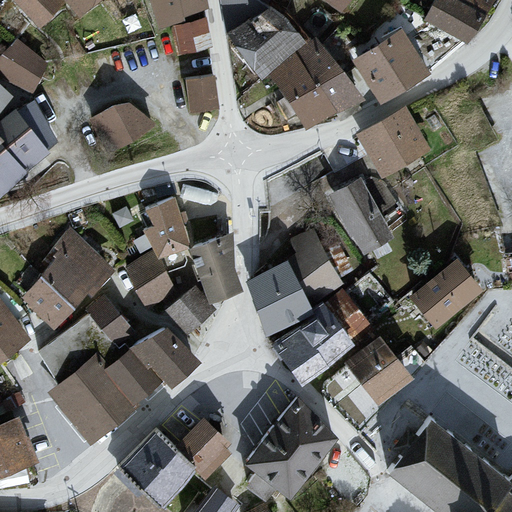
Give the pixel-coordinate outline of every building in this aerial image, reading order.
[(19,0),(40,23),(66,0),(67,0),(79,14),(95,0),(19,0)] [(152,0),(159,26),(183,20),(182,14),(205,6),(203,0),(152,0)] [(222,0),(229,32),(262,76),(269,70),(307,128),(361,100),(315,41),(308,47),(286,20),(262,6),(266,0),(222,0)] [(327,0),(342,9),(348,0),(327,0)] [(453,0),(437,0),(427,19),(468,41),(485,15),(453,0)] [(204,20),(174,27),(180,52),(210,45),(204,20)] [(411,27),(362,57),(385,96),(435,66),(411,27)] [(18,43),(0,61),(0,71),(31,90),(44,63),(18,43)] [(216,107),(212,78),(187,81),(191,110),(216,107)] [(0,110),(10,98),(0,88),(0,110)] [(0,121),(0,193),(24,170),(46,152),(57,142),(34,103),(17,113),(15,110),(0,121)] [(114,108),(93,120),(111,151),(150,125),(130,107),(114,108)] [(404,111),(360,136),(381,174),(426,149),(404,111)] [(382,208),(394,200),(372,169),(360,177),(382,208)] [(360,182),(332,198),(365,253),(393,236),(360,182)] [(157,228),(147,233),(156,252),(128,268),(138,289),(148,305),(175,290),(165,274),(184,266),(187,259),(182,250),(189,247),(174,200),(150,211),(157,228)] [(106,269),(64,231),(13,288),(54,326),(106,269)] [(250,283),(268,329),(306,309),(339,284),(312,232),(293,241),(299,256),(250,283)] [(220,240),(193,250),(211,299),(238,290),(220,240)] [(457,264),(414,299),(436,325),(479,290),(457,264)] [(213,310),(195,289),(169,310),(187,332),(213,310)] [(315,318),(275,345),(302,381),(328,363),(351,343),(349,340),(369,322),(344,293),(315,318)] [(62,386),(53,394),(92,440),(163,377),(170,384),(194,361),(163,329),(130,352),(123,343),(135,333),(104,297),(87,310),(91,315),(41,352),(62,386)] [(0,309),(0,360),(25,341),(0,309)] [(380,338),(349,363),(377,398),(423,362),(411,347),(396,359),(380,338)] [(0,398),(0,489),(51,465),(15,391),(0,398)] [(185,398),(108,472),(146,511),(155,511),(228,443),(185,398)] [(333,440),(298,402),(248,461),(258,470),(247,486),(266,500),(277,485),(290,496),(333,440)] [(511,511),(511,480),(509,485),(432,424),(393,474),(441,511),(511,511)] [(232,511),(237,506),(215,489),(197,511),(232,511)]
